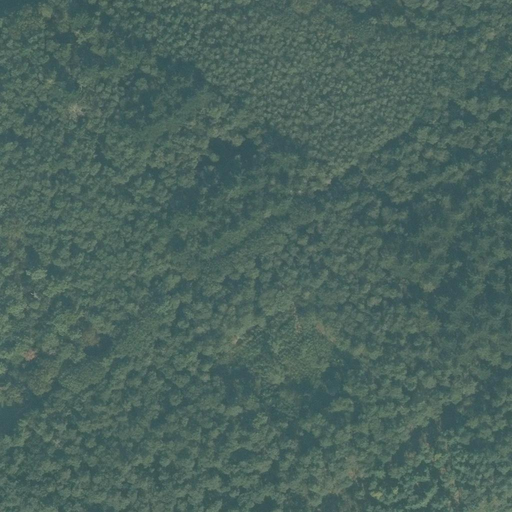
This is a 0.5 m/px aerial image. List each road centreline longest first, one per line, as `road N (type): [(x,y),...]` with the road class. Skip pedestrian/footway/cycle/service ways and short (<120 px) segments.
road 1 (track): [(511,39),(454,103),(192,274),(19,414)]
road 2 (track): [(240,241),(419,432)]
road 3 (track): [(511,336),(463,380),(457,398),(324,511)]
road 4 (track): [(107,511),(19,414)]
